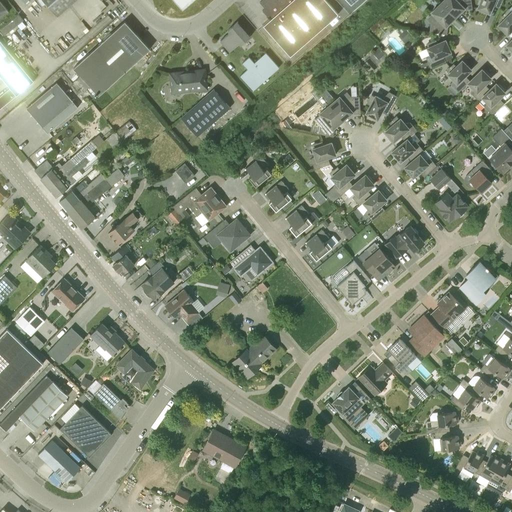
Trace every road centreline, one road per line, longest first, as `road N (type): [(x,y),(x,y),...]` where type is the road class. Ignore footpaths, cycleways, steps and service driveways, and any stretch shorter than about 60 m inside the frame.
road 1 (tertiary): [(187,363),(133,313),(0,153)]
road 2 (unclassified): [(187,363),(85,504),(59,505),(0,458)]
road 3 (residential): [(350,331),(229,179)]
road 4 (tertiary): [(425,495),(276,425)]
road 5 (residential): [(451,248),(362,143)]
road 6 (residential): [(350,331),(451,248)]
road 7 (residential): [(276,425),(310,364),(350,331)]
